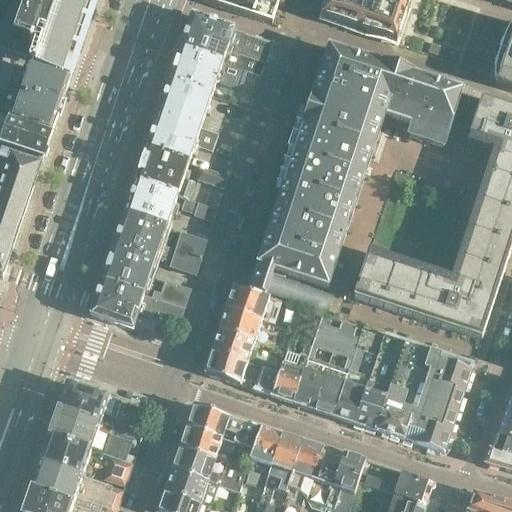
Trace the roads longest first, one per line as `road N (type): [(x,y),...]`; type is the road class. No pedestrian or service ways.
road 1 (residential): [(289,28),(174,384)]
road 2 (secondary): [(36,339),(145,5)]
road 3 (residential): [(463,480),(174,384)]
road 4 (unclassified): [(174,384),(163,366),(71,333),(36,339)]
road 5 (unclassified): [(36,339),(85,367),(157,389),(174,384)]
road 6 (residential): [(511,349),(463,480)]
road 7 (residential): [(135,511),(174,384)]
